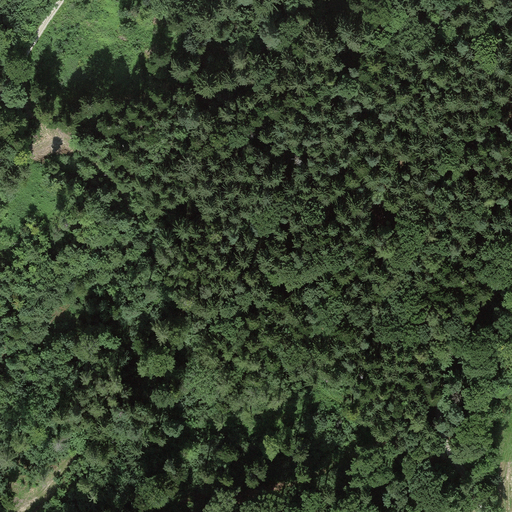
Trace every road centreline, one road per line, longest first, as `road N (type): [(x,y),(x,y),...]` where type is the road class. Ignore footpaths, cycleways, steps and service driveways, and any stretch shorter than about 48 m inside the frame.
road 1 (track): [(190,296),(306,369),(408,448),(465,471),(431,429),(411,326),(413,257),(432,197),(422,0)]
road 2 (track): [(14,511),(154,361),(190,296),(129,189),(87,136),(15,75)]
road 3 (track): [(450,511),(474,496),(436,415),(469,326),(511,274)]
road 4 (track): [(0,100),(75,0)]
